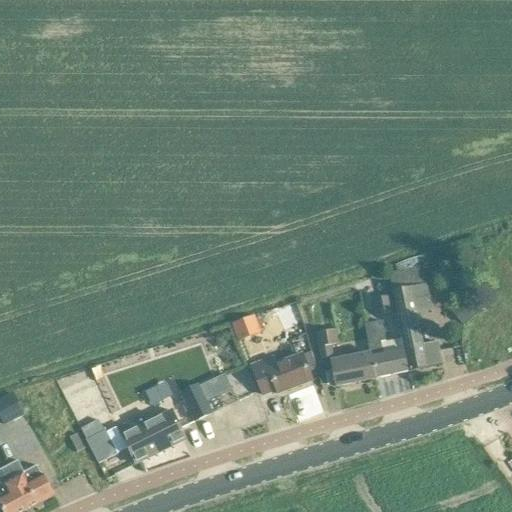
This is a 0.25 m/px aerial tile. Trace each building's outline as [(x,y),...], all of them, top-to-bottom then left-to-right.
[(435,237),(411,247),(416,260),(440,250),(435,237)] [(511,284),(511,282),(510,249),(486,250),(488,286),(511,284)] [(481,251),(468,255),(472,268),(485,264),(481,251)] [(416,315),(431,312),(422,269),(390,275),(394,297),(397,314),(405,354),(409,373),(442,366),(438,344),(422,347),(416,315)] [(376,318),(397,314),(394,297),(372,301),(376,318)] [(469,298),(452,312),(463,326),(480,311),(469,298)] [(502,315),(473,327),(482,349),(511,337),(502,315)] [(254,317),(232,325),(239,343),(261,335),(254,317)] [(372,358),(376,380),(407,374),(403,352),(383,356),(380,344),(385,342),(381,323),(365,326),(372,358)] [(338,388),(376,380),(372,358),(365,326),(364,326),(371,355),(332,363),(338,388)] [(336,330),(315,335),(321,360),(333,357),(331,348),(339,346),(336,330)] [(312,383),(305,364),(302,356),(269,369),(266,362),(252,367),(264,397),(277,392),(278,396),(312,383)] [(195,423),(213,414),(199,386),(181,394),(195,423)] [(23,392),(7,397),(9,425),(25,418),(23,392)] [(186,441),(177,423),(172,412),(150,423),(147,416),(119,430),(127,447),(136,465),(186,441)] [(337,441),(390,425),(387,415),(334,431),(337,441)] [(102,433),(97,422),(81,430),(86,441),(102,433)] [(117,455),(104,432),(102,433),(86,441),(100,465),(117,455)] [(37,467),(24,474),(18,463),(0,472),(0,484),(1,486),(0,486),(0,511),(3,511),(24,511),(53,496),(43,477),(43,478),(37,467)]
